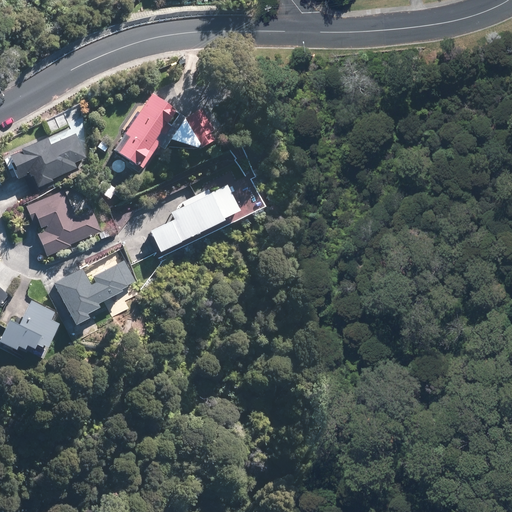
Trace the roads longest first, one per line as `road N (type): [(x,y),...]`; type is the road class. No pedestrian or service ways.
road 1 (residential): [(0,109),(110,49),(200,32),(304,32)]
road 2 (residential): [(304,32),(440,24),(510,0)]
